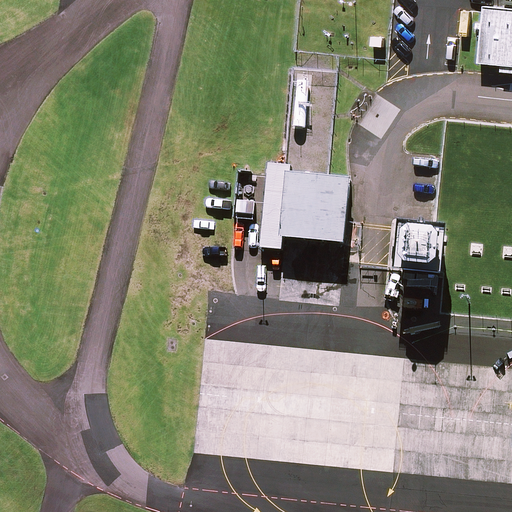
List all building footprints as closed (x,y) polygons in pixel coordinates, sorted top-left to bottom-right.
[(511,8),(502,7),(487,6),(487,12),(482,64),(504,66),(504,73),(511,73),(511,8)] [(375,37),(374,47),(386,48),(387,38),(375,37)] [(311,83),(299,82),(294,128),(297,128),(296,130),(304,131),(304,129),(307,129),(311,83)] [(286,242),(349,249),(350,224),(354,182),(349,182),(328,180),(293,176),(294,168),(284,167),(270,166),(269,176),(267,206),(263,252),(285,253),(286,242)] [(258,204),(239,203),(238,220),(256,222),(258,205),(258,204)] [(431,233),(406,230),(402,272),(402,278),(443,282),(450,283),(454,235),(431,233)]
